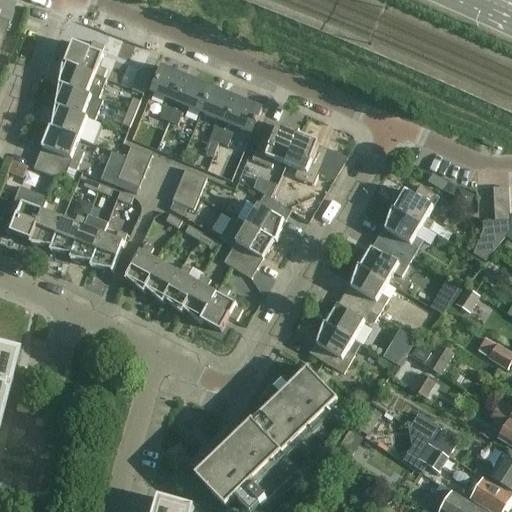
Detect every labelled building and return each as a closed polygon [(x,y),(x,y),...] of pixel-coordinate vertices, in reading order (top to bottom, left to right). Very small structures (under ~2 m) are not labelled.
[(0,49),(9,23),(0,20),(0,49)] [(64,64),(63,65),(104,81),(107,71),(99,68),(104,57),(102,56),(105,48),(92,43),(89,51),(74,45),(66,65),(64,64)] [(63,65),(60,87),(98,102),(106,82),(104,81),(63,65)] [(152,94),(177,105),(188,80),(162,69),(152,94)] [(141,71),(132,92),(143,97),(152,75),(141,71)] [(177,105),(202,115),(212,90),(188,80),(177,105)] [(60,87),(56,109),(88,121),(94,123),(102,103),(98,102),(60,87)] [(202,115),(226,125),(237,100),(212,90),(202,115)] [(133,100),(128,114),(135,116),(141,103),(133,100)] [(262,111),(237,100),(226,125),(252,136),(262,111)] [(51,129),(50,129),(80,141),(93,146),(101,126),(94,123),(88,121),(56,109),(52,129),(51,129)] [(169,124),(174,112),(165,109),(160,120),(169,124)] [(174,112),(169,124),(178,127),(183,116),(174,112)] [(128,114),(123,127),(130,130),(135,116),(128,114)] [(275,162),(287,167),(300,135),(279,131),(279,129),(268,124),(252,162),(272,170),(275,162)] [(219,144),(223,132),(214,128),(209,140),(219,144)] [(50,129),(38,161),(59,169),(68,172),(69,170),(77,173),(84,155),(76,152),(80,141),(50,129)] [(223,132),(219,144),(227,147),(232,135),(223,132)] [(300,135),(287,167),(298,171),(295,179),(314,187),(329,152),(318,148),(319,145),(299,137),(300,135)] [(131,149),(127,160),(148,169),(153,158),(131,149)] [(127,160),(123,171),(144,179),(148,169),(127,160)] [(38,161),(34,171),(55,179),(59,169),(38,161)] [(59,169),(55,179),(64,183),(68,172),(59,169)] [(123,171),(118,181),(140,190),(144,179),(123,171)] [(186,172),(181,182),(203,191),(207,180),(186,172)] [(433,175),(427,184),(442,193),(448,185),(433,175)] [(87,181),(84,189),(97,194),(100,186),(87,181)] [(181,182),(177,193),(199,202),(203,191),(181,182)] [(444,194),(454,198),(455,197),(458,190),(448,185),(444,194)] [(100,186),(97,194),(111,199),(113,192),(100,186)] [(279,187),(272,201),(286,208),(293,193),(279,187)] [(393,210),(392,211),(422,228),(430,233),(435,224),(427,220),(439,199),(420,188),(414,198),(406,193),(395,211),(393,210)] [(20,189),(9,216),(17,219),(11,235),(31,243),(30,245),(31,245),(43,213),(48,200),(20,189)] [(454,198),(452,202),(469,210),(475,197),(459,189),(455,197),(454,198)] [(493,190),(495,223),(510,222),(510,216),(509,189),(493,190)] [(177,193),(173,203),(194,212),(199,202),(177,193)] [(120,194),(118,202),(131,207),(134,200),(120,194)] [(264,197),(247,226),(277,244),(284,223),(285,224),(292,214),(264,197)] [(384,230),(378,241),(413,261),(423,243),(416,239),(422,228),(392,211),(386,231),(384,230)] [(50,253),(51,253),(64,221),(43,213),(31,245),(52,249),(50,253)] [(71,261),(84,229),(87,221),(78,217),(74,225),(64,221),(51,253),(72,257),(70,261),(71,261)] [(84,229),(71,261),(92,264),(91,269),(104,236),(108,225),(88,217),(87,221),(84,229)] [(170,217),(166,223),(179,231),(183,224),(170,217)] [(230,255),(238,260),(258,271),(274,243),(277,244),(247,226),(233,218),(220,241),(234,249),(230,255)] [(511,235),(510,222),(483,224),(484,229),(473,255),(485,262),(505,238),(507,240),(511,235)] [(189,228),(185,235),(198,242),(202,235),(189,228)] [(115,241),(104,236),(91,269),(114,272),(128,237),(118,233),(115,241)] [(202,235),(198,242),(206,246),(210,249),(214,242),(202,235)] [(359,267),(358,268),(388,286),(394,275),(402,279),(413,261),(378,241),(361,269),(359,267)] [(198,242),(193,249),(201,254),(206,246),(198,242)] [(210,249),(209,251),(216,254),(220,246),(214,242),(210,249)] [(126,280),(144,295),(160,264),(150,258),(154,251),(145,246),(126,280)] [(511,255),(501,248),(495,256),(511,267),(511,255)] [(230,255),(224,265),(232,270),(238,260),(230,255)] [(238,260),(232,270),(252,281),(258,271),(238,260)] [(146,291),(163,305),(179,275),(160,264),(144,295),(146,291)] [(165,302),(182,315),(198,285),(188,279),(192,272),(184,267),(179,275),(163,305),(165,302)] [(350,287),(344,298),(378,319),(389,301),(382,296),(388,286),(358,268),(352,288),(350,287)] [(184,312),(201,326),(217,295),(207,290),(211,282),(202,277),(198,285),(182,315),(182,316),(184,312)] [(447,282),(439,296),(453,304),(463,292),(447,282)] [(221,288),(217,295),(201,326),(202,324),(221,334),(229,320),(237,324),(243,312),(236,308),(237,306),(226,300),(230,293),(221,288)] [(480,299),(465,290),(455,307),(469,316),(480,299)] [(324,325),(324,326),(354,343),(364,326),(369,329),(373,328),(378,319),(371,314),(344,298),(327,326),(324,325)] [(348,354),(354,343),(324,326),(317,346),(316,345),(309,356),(344,376),(355,358),(348,354)] [(400,331),(392,344),(409,354),(417,341),(400,331)] [(496,347),(485,341),(477,353),(488,360),(488,361),(507,373),(511,364),(511,355),(497,346),(496,347)] [(453,356),(438,347),(431,358),(415,347),(409,357),(426,367),(440,377),(453,356)] [(0,348),(0,373),(11,376),(17,353),(0,348)] [(252,425),(251,423),(247,426),(243,429),(240,433),(238,437),(236,442),(235,441),(226,450),(221,445),(191,473),(226,510),(236,501),(246,511),(255,511),(298,471),(283,455),(338,402),(309,372),(309,371),(309,370),(252,425)] [(0,373),(0,396),(6,398),(11,376),(0,373)] [(421,376),(412,390),(426,399),(435,385),(421,376)] [(382,416),(367,406),(353,428),(368,437),(382,416)] [(511,413),(500,406),(496,411),(511,421),(511,413)] [(511,451),(511,421),(496,411),(491,421),(506,430),(498,442),(511,451)] [(418,417),(410,429),(431,442),(451,454),(459,442),(418,417)] [(410,451),(403,462),(424,473),(428,466),(440,473),(450,458),(449,458),(451,454),(431,442),(410,429),(409,429),(413,451),(410,451)] [(486,438),(480,449),(493,456),(499,444),(486,438)] [(341,447),(336,455),(349,463),(354,455),(341,447)] [(511,455),(506,452),(490,479),(511,493),(511,455)] [(486,511),(503,511),(511,500),(483,482),(470,502),(486,511)] [(297,511),(300,511),(313,490),(302,483),(288,506),(297,511)] [(479,511),(445,491),(433,511),(479,511)] [(193,511),(194,510),(159,500),(155,511),(193,511)]
